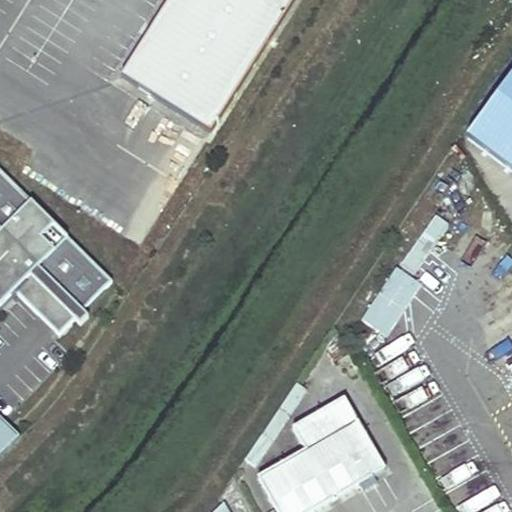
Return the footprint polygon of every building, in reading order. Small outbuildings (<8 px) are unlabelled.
[(168,0),(118,79),(208,135),(292,0),(168,0)] [(0,308),(13,295),(58,338),(73,323),(79,328),(87,320),(81,314),(110,285),(0,176),(0,308)] [(406,260),(415,267),(446,228),(437,221),(406,260)] [(421,288),(396,271),(361,324),(386,340),(406,310),(421,288)] [(274,511),(317,511),(385,473),(344,402),(292,432),(305,454),(257,481),(258,482),(274,511)] [(0,421),(0,460),(19,441),(5,426),(0,421)]
